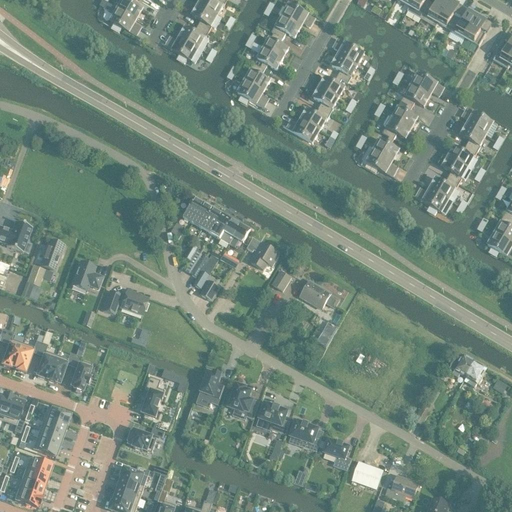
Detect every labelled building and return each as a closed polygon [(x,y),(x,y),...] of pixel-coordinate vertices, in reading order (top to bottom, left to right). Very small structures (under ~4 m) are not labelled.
[(137,0),(136,0),(122,0),(123,0),(118,10),(108,5),(137,21),(143,11),(134,6),(137,0)] [(227,3),(222,0),(213,0),(213,2),(209,0),(202,0),(198,7),(221,20),(217,18),(223,8),(224,9),(227,3)] [(407,13),(414,0),(396,0),(396,1),(409,8),(407,12),(407,13)] [(421,21),(431,4),(424,0),(414,0),(407,13),(421,21)] [(435,29),(451,1),(448,0),(442,0),(438,8),(431,4),(421,21),(435,29)] [(451,32),(458,20),(451,16),(457,5),(451,1),(435,29),(436,29),(438,25),(451,32)] [(137,21),(108,5),(105,10),(115,16),(110,23),(114,26),(112,30),(119,34),(121,30),(140,40),(136,37),(141,29),(135,25),(137,21)] [(282,18),(301,29),(303,26),(309,29),(315,20),(289,6),(282,18)] [(221,20),(198,7),(192,18),(201,23),(198,28),(209,35),(212,29),(215,31),(221,20)] [(465,40),(478,17),(471,13),(465,24),(458,20),(451,32),(465,40)] [(484,21),(478,17),(465,40),(479,48),(492,25),(491,25),(485,35),(478,31),(484,21)] [(301,29),(282,18),(276,28),(275,28),(272,34),(283,40),(286,35),(295,40),(301,29)] [(209,35),(198,28),(194,34),(186,29),(180,39),(202,52),(208,42),(205,40),(209,35)] [(254,45),(283,61),(289,51),(280,46),(283,40),(272,34),(278,38),(275,43),(269,40),(264,50),(254,45)] [(493,62),(507,70),(511,61),(511,46),(510,50),(503,45),(509,35),(493,62)] [(202,52),(180,39),(178,43),(171,39),(166,48),(162,45),(162,46),(180,57),(178,61),(185,65),(187,61),(195,65),(202,52)] [(338,58),(357,69),(364,56),(339,41),(334,50),(340,54),(338,58)] [(254,66),(265,72),(268,67),(277,72),(283,61),(254,45),(251,50),(260,56),(258,60),(263,64),(260,69),(254,65),(254,66)] [(357,69),(338,58),(332,68),(341,73),(337,79),(348,85),(352,79),(351,79),(357,69)] [(245,82),(264,93),(270,83),(262,78),(265,72),(254,66),(250,72),(251,72),(245,82)] [(432,95),(438,98),(444,89),(418,75),(412,86),(431,97),(432,95)] [(348,85),(337,79),(334,84),(325,79),(319,89),(338,100),(344,90),(339,87),(342,81),(348,85)] [(264,93),(245,82),(238,95),(242,97),(239,102),(247,106),(249,102),(267,112),(268,111),(263,109),(268,101),(262,97),(264,93)] [(408,107),(412,110),(415,104),(424,109),(431,97),(412,86),(405,98),(404,97),(401,103),(407,107),(408,107)] [(338,100),(319,89),(313,100),(322,105),(319,110),(330,117),(333,111),(333,110),(338,100)] [(398,109),(392,120),(412,131),(417,120),(409,115),(412,110),(408,107),(407,107),(404,113),(398,109)] [(330,117),(319,110),(316,116),(307,111),(301,121),(320,132),(326,122),(327,123),(330,117)] [(469,123),(467,127),(486,138),(493,125),(468,110),(463,119),(469,123)] [(389,139),(394,141),(397,136),(406,141),(411,131),(392,120),(388,117),(383,126),(384,128),(386,129),(382,135),(389,139)] [(320,132),(301,121),(299,125),(293,122),(288,130),(284,128),(283,128),(313,145),(320,132)] [(469,142),(466,148),(477,154),(481,148),(480,148),(486,138),(467,127),(461,137),(469,142)] [(373,153),(392,164),(399,152),(390,147),(394,141),(389,139),(386,145),(380,141),(373,153)] [(454,148),(448,159),(471,172),(477,161),(474,160),(477,154),(466,148),(463,153),(454,148)] [(367,164),(396,181),(392,178),(397,170),(391,166),(392,164),(373,153),(367,164)] [(451,174),(448,180),(459,186),(462,180),(465,182),(471,172),(448,159),(442,169),(451,174)] [(436,180),(430,191),(453,203),(458,193),(456,192),(459,186),(448,180),(445,185),(436,180)] [(445,216),(453,203),(430,191),(428,194),(422,191),(417,199),(412,197),(430,208),(428,212),(435,216),(437,212),(445,216)] [(187,222),(193,225),(204,205),(195,199),(183,220),(187,222)] [(213,210),(204,205),(193,225),(198,228),(202,230),(213,210)] [(206,233),(212,236),(223,215),(213,210),(202,230),(206,233)] [(217,239),(220,241),(232,220),(223,215),(212,236),(217,239)] [(511,229),(511,222),(504,218),(500,224),(501,224),(495,234),(511,243),(511,230),(511,229)] [(220,241),(229,246),(241,226),(232,220),(220,241)] [(0,228),(0,243),(7,246),(6,249),(23,254),(28,255),(32,246),(27,244),(32,229),(16,223),(12,233),(0,228)] [(177,224),(171,233),(177,238),(175,241),(181,244),(188,233),(182,229),(183,228),(177,224)] [(250,231),(241,226),(229,246),(235,249),(239,242),(243,244),(250,231)] [(511,243),(495,234),(488,247),(492,250),(490,254),(496,258),(499,254),(511,261),(511,243)] [(247,251),(253,254),(259,243),(253,240),(247,251)] [(56,273),(64,248),(49,243),(41,267),(56,273)] [(191,263),(199,249),(192,245),(184,259),(191,263)] [(262,245),(251,265),(263,272),(267,266),(272,268),(279,256),(262,245)] [(221,262),(235,270),(240,262),(225,254),(221,262)] [(202,256),(191,276),(198,280),(202,272),(209,260),(202,256)] [(198,280),(194,287),(201,291),(209,278),(209,277),(219,261),(211,257),(209,260),(202,272),(198,280)] [(80,264),(72,287),(87,293),(89,287),(98,290),(103,278),(93,275),(95,269),(80,264)] [(0,274),(6,277),(9,269),(0,265),(0,274)] [(27,284),(39,289),(45,272),(33,267),(27,284)] [(272,287),(283,294),(292,280),(280,273),(272,287)] [(203,292),(200,296),(212,304),(221,290),(209,282),(203,292)] [(300,299),(322,312),(326,305),(335,310),(339,302),(331,297),(332,296),(310,283),(300,299)] [(143,317),(148,301),(127,293),(121,309),(143,317)] [(109,294),(102,313),(114,317),(121,298),(109,294)] [(87,313),(82,327),(90,330),(95,316),(87,313)] [(328,324),(317,344),(326,350),(338,329),(328,324)] [(142,331),(138,342),(147,345),(151,334),(142,331)] [(9,347),(2,367),(10,370),(11,368),(14,369),(23,345),(12,341),(14,335),(8,333),(4,345),(9,347)] [(23,345),(14,369),(17,370),(17,372),(25,375),(32,355),(38,357),(42,345),(36,343),(34,349),(23,345)] [(43,359),(37,378),(38,378),(37,379),(44,381),(44,380),(47,381),(48,382),(57,357),(46,353),(48,347),(42,345),(38,357),(43,359)] [(47,381),(47,382),(48,382),(55,385),(55,384),(59,386),(66,367),(72,369),(76,357),(70,355),(68,361),(57,357),(48,382),(47,381)] [(74,381),(71,388),(75,389),(74,391),(82,394),(85,386),(88,387),(91,379),(88,378),(92,366),(81,362),(82,359),(76,357),(72,369),(77,371),(76,375),(75,375),(73,381),(74,381)] [(466,379),(475,364),(464,357),(453,376),(458,380),(461,376),(466,379)] [(475,364),(466,379),(471,382),(469,386),(475,390),(487,370),(475,364)] [(207,372),(200,394),(220,401),(225,388),(220,386),(223,375),(213,372),(213,374),(207,372)] [(146,407),(143,415),(145,416),(145,417),(153,419),(156,420),(158,412),(159,412),(161,405),(165,392),(158,390),(161,382),(150,379),(146,392),(150,393),(148,401),(147,401),(145,407),(146,407)] [(498,381),(493,390),(503,396),(508,386),(498,381)] [(246,418),(247,419),(254,421),(260,404),(252,401),(252,402),(248,401),(251,393),(245,391),(245,389),(237,386),(234,395),(232,395),(231,397),(230,399),(231,399),(230,402),(231,403),(229,409),(235,411),(247,415),(246,418)] [(0,421),(6,424),(14,401),(15,400),(14,400),(4,396),(0,405),(0,421)] [(14,401),(6,424),(16,427),(14,433),(20,435),(20,434),(24,424),(18,422),(25,405),(23,404),(23,403),(18,401),(18,402),(14,401)] [(483,402),(480,408),(492,415),(496,409),(483,402)] [(259,421),(257,428),(270,433),(271,431),(285,436),(290,424),(285,422),(289,412),(264,404),(258,421),(259,421)] [(427,413),(429,415),(432,409),(424,405),(416,419),(422,422),(427,413)] [(47,409),(43,420),(66,428),(67,428),(69,423),(68,423),(70,417),(64,415),(64,414),(59,412),(58,413),(47,409)] [(43,420),(40,430),(63,438),(66,428),(43,420)] [(155,423),(154,427),(166,432),(167,427),(155,423)] [(291,438),(303,443),(301,449),(317,454),(321,442),(315,440),(318,431),(309,428),(309,427),(304,425),(303,426),(296,423),(291,438)] [(40,430),(36,440),(59,448),(63,438),(40,430)] [(153,430),(151,436),(163,440),(165,434),(153,430)] [(132,435),(129,444),(130,444),(129,447),(134,448),(134,450),(142,453),(142,451),(152,455),(157,440),(134,432),(133,435),(132,435)] [(36,440),(32,451),(55,459),(59,448),(36,440)] [(271,457),(270,461),(276,463),(283,444),(277,442),(272,457),(271,457)] [(324,456),(337,460),(334,468),(348,473),(352,462),(346,460),(350,449),(343,447),(344,446),(339,445),(338,446),(329,442),(324,456)] [(349,475),(346,483),(362,489),(371,463),(359,458),(353,476),(349,475)] [(29,460),(25,470),(48,479),(52,468),(29,460)] [(371,463),(362,489),(378,494),(380,486),(377,485),(383,467),(371,463)] [(124,470),(121,478),(122,478),(121,481),(144,489),(150,473),(139,469),(137,474),(124,470)] [(25,470),(22,481),(45,489),(48,479),(25,470)] [(299,473),(294,486),(303,489),(308,476),(299,473)] [(398,478),(392,493),(388,491),(386,498),(403,505),(406,498),(414,501),(419,486),(398,478)] [(22,481),(18,491),(41,499),(41,498),(45,489),(22,481)] [(121,481),(118,491),(141,499),(144,489),(121,481)] [(18,491),(14,501),(25,505),(31,508),(38,510),(42,499),(41,498),(41,499),(18,491)] [(118,491),(114,501),(137,509),(141,499),(118,491)] [(163,505),(161,511),(174,511),(176,507),(165,503),(168,493),(162,491),(161,495),(158,502),(158,504),(163,505)] [(339,498),(334,511),(336,511),(340,511),(342,507),(344,500),(339,498)] [(370,499),(365,511),(373,511),(377,502),(370,499)] [(112,504),(109,511),(110,511),(136,511),(137,509),(114,501),(113,504),(112,504)] [(429,511),(447,511),(449,506),(434,501),(429,511)] [(373,511),(382,511),(385,505),(377,502),(373,511)] [(209,511),(212,506),(204,503),(201,511),(189,508),(187,511),(209,511)]
